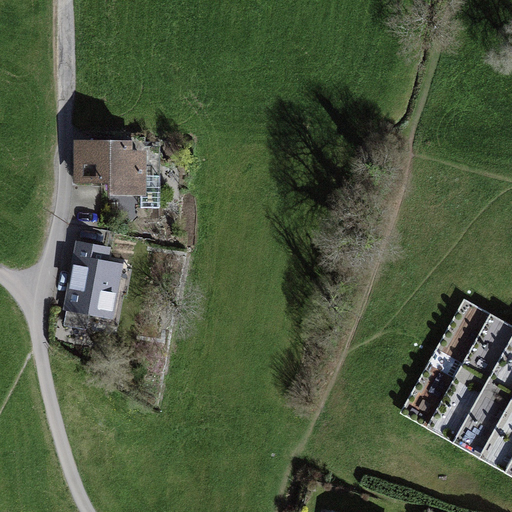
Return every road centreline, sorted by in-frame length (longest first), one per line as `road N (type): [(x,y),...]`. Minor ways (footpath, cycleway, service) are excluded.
road 1 (track): [(65,0),(69,168),(45,292),(44,349)]
road 2 (track): [(44,349),(76,484),(97,511)]
road 3 (track): [(449,0),(406,157)]
